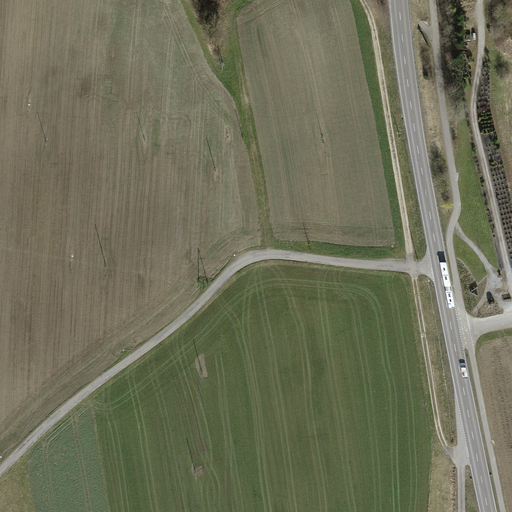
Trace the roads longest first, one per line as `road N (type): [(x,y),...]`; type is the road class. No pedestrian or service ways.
road 1 (residential): [(440,267),(255,256),(0,471)]
road 2 (track): [(462,455),(441,443),(375,34),(362,0)]
road 3 (track): [(511,281),(474,108),(483,0)]
road 4 (secondary): [(399,0),(440,267)]
road 5 (track): [(271,254),(234,60)]
